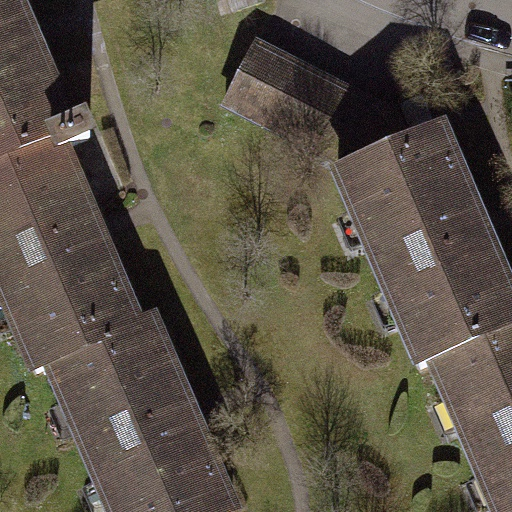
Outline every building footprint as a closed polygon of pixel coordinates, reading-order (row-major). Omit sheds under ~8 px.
[(0,0),(0,157),(68,129),(12,0),(0,0)] [(393,114),(256,46),(228,104),(339,164),(342,171),(404,144),(393,114)] [(81,123),(68,129),(0,157),(0,286),(36,369),(48,364),(134,327),(58,151),(88,138),(81,123)] [(404,144),(342,171),(335,174),(420,367),(432,361),(511,326),(511,306),(435,130),(404,144)] [(134,327),(48,364),(111,511),(230,511),(148,321),(134,327)] [(511,511),(511,326),(432,361),(498,511),(511,511)]
